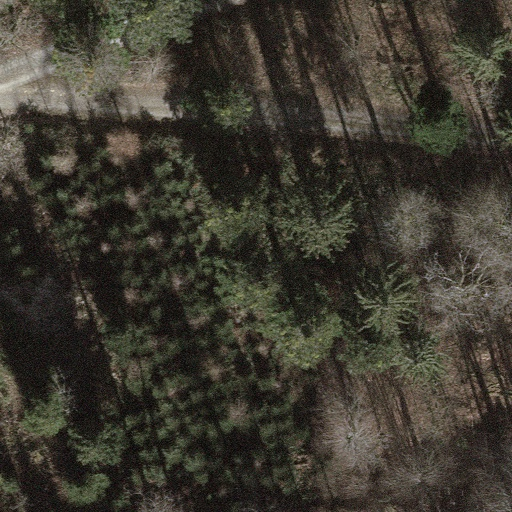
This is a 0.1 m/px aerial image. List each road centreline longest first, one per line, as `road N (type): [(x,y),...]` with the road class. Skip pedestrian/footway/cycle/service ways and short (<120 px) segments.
road 1 (track): [(55,72),(511,134)]
road 2 (track): [(55,72),(253,0)]
